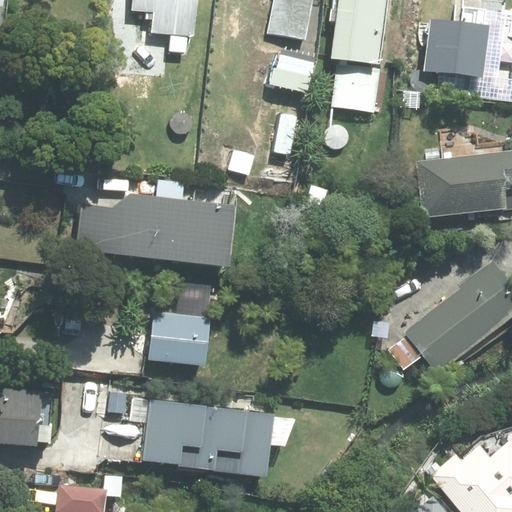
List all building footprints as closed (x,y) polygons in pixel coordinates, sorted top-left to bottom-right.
[(129,0),(129,5),(150,5),(149,27),(167,28),(165,81),(184,81),(185,29),(193,29),(193,0),(129,0)] [(279,0),(275,29),(303,33),(308,0),(279,0)] [(334,0),(328,50),(376,56),(382,0),(334,0)] [(431,9),(423,58),(477,67),(485,18),(431,9)] [(511,24),(493,22),(493,26),(489,62),(511,64),(511,24)] [(336,60),(331,102),(369,106),(374,65),(336,60)] [(414,156),(420,210),(500,202),(500,205),(511,203),(511,168),(509,145),(414,156)] [(324,187),(309,183),(305,199),(320,203),(324,187)] [(84,210),(79,249),(220,267),(228,212),(130,199),(121,207),(120,215),(84,210)] [(402,325),(406,331),(387,346),(400,363),(419,349),(434,368),(511,307),(511,283),(491,256),(402,325)] [(146,356),(200,359),(202,312),(149,310),(146,356)] [(0,383),(0,435),(34,435),(34,431),(47,432),(47,415),(33,416),(33,383),(0,383)] [(278,414),(149,400),(142,466),(271,480),(278,414)] [(511,511),(511,437),(508,433),(486,451),(475,437),(458,452),(454,446),(429,466),(465,511),(511,511)] [(53,506),(101,508),(101,481),(54,480),(53,506)] [(406,511),(448,511),(430,490),(407,509),(406,511)]
